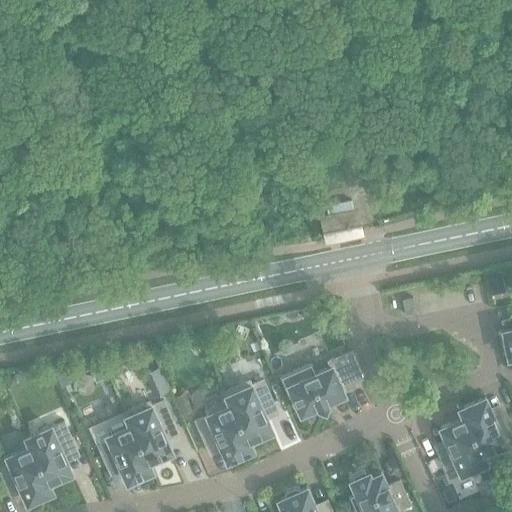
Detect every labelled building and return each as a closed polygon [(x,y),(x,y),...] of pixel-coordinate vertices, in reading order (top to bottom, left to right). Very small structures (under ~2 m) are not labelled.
[(329,217),(324,218),(328,238),(358,232),(358,231),(354,212),(353,212),(351,200),(326,205),(329,217)] [(495,303),(510,299),(504,276),(489,281),(495,303)] [(412,296),(402,299),(405,314),(415,312),(412,296)] [(246,340),(251,328),(239,323),(234,335),(246,340)] [(511,327),(503,329),(509,355),(511,354),(511,327)] [(356,385),(342,354),(327,360),(330,366),(315,372),(311,363),(281,376),(289,396),(293,394),(301,412),(316,404),(317,406),(325,410),(328,402),(327,400),(343,393),(343,391),(356,385)] [(271,429),(261,407),(273,401),(263,378),(251,383),(249,379),(225,390),(251,448),(252,448),(248,439),(271,429)] [(251,448),(225,390),(228,399),(205,409),(207,413),(194,419),(205,442),(217,436),(227,459),(251,448)] [(187,396),(176,401),(181,413),(192,408),(187,396)] [(511,438),(511,426),(506,414),(494,419),(484,396),(460,407),(485,461),(482,452),(511,438)] [(171,450),(161,428),(173,422),(163,399),(151,404),(149,400),(125,411),(151,469),(152,469),(148,460),(171,450)] [(485,461),(460,407),(464,416),(441,426),(451,449),(439,454),(449,477),(485,461)] [(151,469),(125,411),(124,411),(128,420),(105,430),(107,434),(95,439),(105,463),(117,457),(127,480),(151,469)] [(71,471),(61,449),(74,443),(63,420),(27,436),(51,490),(52,490),(48,481),(71,471)] [(51,490),(27,436),(26,436),(30,445),(0,458),(0,472),(5,484),(17,478),(27,501),(51,490)] [(410,504),(399,479),(387,484),(387,483),(385,483),(380,472),(370,476),(368,472),(366,473),(364,468),(351,474),(353,478),(351,479),(357,492),(349,496),(356,511),(361,511),(365,510),(365,511),(398,511),(397,510),(410,504)] [(332,511),(329,511),(317,511),(306,486),(300,489),(299,486),(293,486),(287,489),(283,493),(285,496),(279,499),(284,511),(332,511)]
